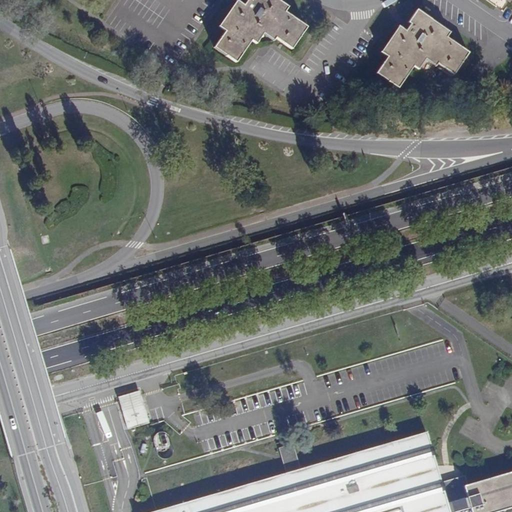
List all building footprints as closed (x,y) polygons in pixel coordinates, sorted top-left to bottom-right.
[(256,44),(263,34),(273,41),(275,38),(291,49),(306,28),(284,12),(288,7),(277,0),(247,0),(244,6),(236,1),(218,27),(225,32),(214,48),(235,63),(251,40),(256,44)] [(449,32),(416,10),(407,23),(410,25),(405,31),(398,27),(381,52),(387,57),(376,74),(398,89),(413,67),(418,70),(425,59),(435,66),(437,63),(452,75),(468,53),(446,37),(449,32)] [(142,399),(138,386),(117,393),(120,405),(142,399)] [(120,405),(125,421),(146,415),(142,399),(120,405)] [(462,480),(442,486),(426,431),(300,468),(285,473),(149,511),(511,511),(511,470),(464,485),(462,480)] [(170,438),(159,435),(157,446),(168,448),(170,438)] [(285,473),(300,468),(292,444),(279,448),(285,473)]
